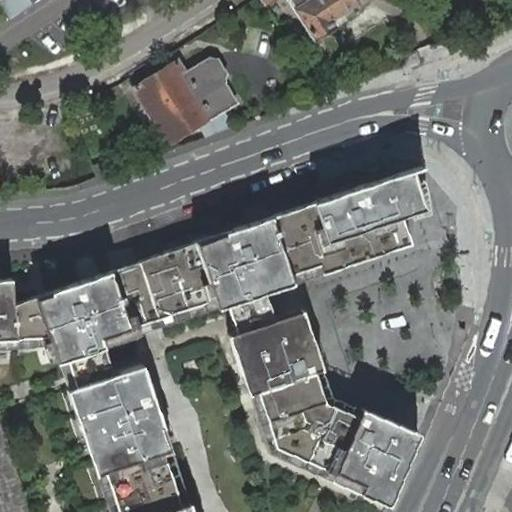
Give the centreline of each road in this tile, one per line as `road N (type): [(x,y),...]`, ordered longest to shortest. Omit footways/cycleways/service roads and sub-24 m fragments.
road 1 (tertiary): [(0,224),(101,209),(329,127)]
road 2 (tertiary): [(438,511),(509,330)]
road 3 (tertiary): [(495,76),(360,107),(329,127)]
road 4 (tertiary): [(495,175),(509,213),(501,299),(509,330)]
road 5 (tertiary): [(329,127),(419,124),(480,145)]
